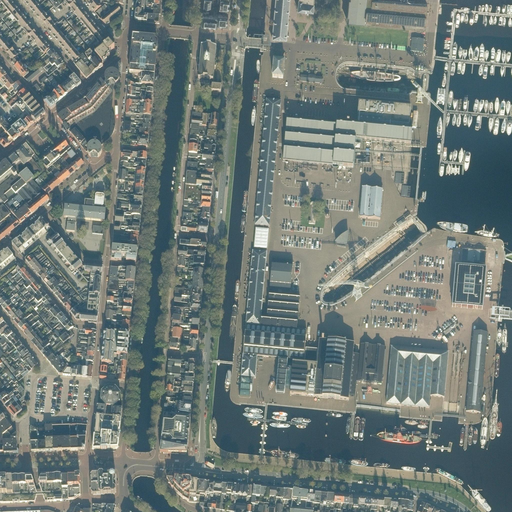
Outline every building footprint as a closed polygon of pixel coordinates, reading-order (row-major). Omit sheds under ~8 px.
[(29,8),(36,3),(33,0),(30,0),(25,5),(29,8)] [(145,14),(145,12),(145,9),(144,9),(144,6),(145,6),(145,0),(136,0),(137,0),(138,2),(137,3),(136,4),(136,9),(137,9),(137,11),(136,11),(135,21),(136,22),(139,22),(139,21),(141,21),(140,22),(140,23),(144,23),(144,21),(147,22),(147,23),(148,15),(145,14)] [(211,7),(211,0),(208,0),(204,0),(203,11),(206,11),(207,6),(211,7)] [(289,36),(289,33),(287,33),(290,0),(275,0),(272,38),(287,39),(287,36),(289,36)] [(298,0),(298,9),(313,10),(313,0),(298,0)] [(348,0),(347,20),(349,20),(403,25),(403,26),(405,26),(405,25),(425,27),(427,3),(391,0),(348,0)] [(8,11),(15,5),(12,1),(5,7),(8,11)] [(32,12),(39,6),(36,3),(29,8),(32,12)] [(95,12),(101,7),(98,3),(91,8),(95,12)] [(77,5),(74,7),(71,4),(68,6),(70,7),(71,9),(69,11),(70,12),(71,11),(73,13),(71,15),(72,16),(75,14),(75,13),(80,9),(77,5)] [(12,15),(19,9),(15,5),(8,11),(12,15)] [(36,16),(42,10),(39,6),(32,12),(32,13),(33,12),(36,16)] [(119,17),(123,14),(117,7),(113,10),(119,17)] [(84,12),(81,8),(80,9),(75,13),(75,14),(78,17),(84,12)] [(15,19),(22,13),(19,9),(12,15),(15,19)] [(46,14),(45,14),(42,10),(36,16),(39,20),(41,18),(40,18),(46,14)] [(115,21),(119,17),(113,10),(109,13),(115,21)] [(49,17),(47,15),(49,13),(48,12),(45,14),(46,14),(40,18),(41,18),(44,23),(46,20),(49,24),(52,22),(50,20),(49,18),(51,16),(50,15),(49,17)] [(87,16),(86,14),(84,12),(78,17),(81,21),(88,15),(87,16)] [(18,23),(25,17),(22,13),(15,19),(18,23)] [(111,24),(115,21),(109,13),(105,17),(111,24)] [(315,16),(315,20),(339,22),(340,15),(318,13),(318,17),(315,16)] [(84,25),(91,19),(88,15),(81,21),(84,25)] [(159,24),(160,16),(148,15),(147,23),(159,24)] [(25,18),(25,17),(18,23),(21,27),(28,21),(25,18)] [(107,27),(111,24),(105,17),(101,20),(107,27)] [(87,29),(94,23),(91,19),(84,25),(87,29)] [(55,24),(53,22),(55,21),(54,20),(52,22),(49,24),(46,20),(44,23),(45,24),(46,26),(50,30),(55,26),(58,24),(57,22),(55,24)] [(31,25),(29,23),(28,21),(21,27),(24,31),(25,31),(30,26),(30,27),(31,25)] [(97,27),(94,23),(87,29),(90,33),(97,27)] [(33,31),(30,27),(30,26),(25,31),(24,31),(21,33),(22,34),(25,32),(26,34),(25,36),(26,37),(28,35),(31,33),(34,36),(36,34),(35,32),(33,31)] [(59,30),(55,26),(50,30),(49,31),(52,35),(59,30)] [(93,36),(101,31),(97,27),(90,33),(93,36)] [(55,40),(62,34),(59,30),(52,35),(55,39),(54,40),(55,40)] [(96,40),(104,34),(101,31),(93,36),(96,40)] [(34,36),(31,33),(28,35),(29,36),(31,38),(29,40),(29,41),(31,40),(33,42),(31,44),(31,45),(35,43),(34,43),(40,38),(39,38),(36,34),(34,36)] [(58,44),(65,38),(62,34),(55,40),(58,44)] [(100,44),(107,38),(104,34),(96,40),(100,44)] [(44,41),(43,39),(41,37),(39,38),(40,38),(34,43),(35,43),(38,46),(44,41)] [(157,53),(158,45),(158,44),(157,44),(157,43),(156,43),(155,42),(156,39),(133,37),(130,73),(137,74),(155,76),(155,75),(155,69),(155,68),(156,62),(156,56),(157,56),(157,55),(156,55),(156,53),(157,53)] [(61,47),(68,41),(65,38),(58,44),(61,47)] [(95,54),(110,42),(107,38),(100,44),(99,45),(100,46),(99,47),(100,49),(97,52),(94,49),(92,51),(95,54)] [(423,53),(424,40),(412,39),(411,52),(423,53)] [(8,44),(5,40),(0,44),(0,47),(2,50),(3,49),(8,44)] [(47,45),(46,43),(44,41),(38,46),(41,50),(48,44),(47,45)] [(64,51),(71,45),(68,41),(61,47),(64,51)] [(11,47),(10,45),(12,43),(11,42),(8,44),(3,49),(6,53),(9,51),(12,54),(15,52),(13,50),(12,48),(14,47),(13,46),(11,47)] [(111,51),(115,48),(110,42),(95,54),(103,63),(107,60),(106,59),(110,56),(109,55),(111,53),(111,52),(111,51)] [(44,54),(51,48),(48,44),(41,50),(44,54)] [(67,55),(75,49),(71,45),(64,51),(67,55)] [(207,47),(202,47),(200,60),(198,59),(197,66),(200,66),(198,79),(199,79),(202,80),(201,85),(204,85),(204,88),(212,89),(212,92),(214,92),(214,94),(217,94),(217,92),(221,93),(222,86),(210,85),(210,81),(213,81),(215,67),(216,67),(216,66),(217,63),(217,62),(215,62),(216,48),(211,48),(211,47),(210,47),(208,47),(207,47)] [(71,59),(78,53),(75,49),(67,55),(71,59)] [(18,55),(16,52),(18,51),(17,50),(15,52),(12,54),(9,51),(6,53),(8,54),(13,61),(21,54),(20,53),(18,55)] [(47,62),(56,54),(52,50),(47,54),(49,57),(45,60),(47,62)] [(90,51),(85,55),(88,60),(91,64),(93,67),(94,66),(98,71),(103,67),(90,51)] [(74,63),(79,59),(81,57),(78,53),(71,59),(74,63)] [(50,64),(58,57),(56,54),(47,62),(44,64),(43,65),(42,66),(44,69),(46,67),(50,64)] [(14,66),(24,58),(23,57),(19,59),(18,58),(11,63),(14,66)] [(55,65),(61,60),(58,57),(50,64),(53,67),(55,65)] [(85,58),(84,60),(83,58),(80,60),(79,59),(74,63),(73,64),(87,80),(93,75),(89,70),(86,67),(90,64),(85,58)] [(50,75),(55,71),(64,64),(61,60),(55,65),(56,67),(49,73),(50,75)] [(283,79),(285,62),(274,61),(273,70),(272,78),(283,79)] [(25,68),(30,64),(28,62),(23,66),(20,63),(15,67),(19,72),(25,68)] [(24,78),(29,74),(26,70),(31,66),(30,64),(25,68),(19,72),(24,78)] [(89,70),(93,75),(98,71),(94,66),(93,67),(91,64),(89,66),(90,69),(89,70)] [(29,83),(44,70),(40,66),(25,79),(29,83)] [(62,114),(57,118),(83,149),(84,148),(84,149),(86,150),(85,151),(86,152),(87,152),(88,153),(88,154),(89,155),(89,156),(90,157),(91,157),(98,157),(98,158),(100,157),(100,156),(101,155),(102,154),(102,153),(102,152),(102,150),(102,149),(101,148),(101,147),(110,140),(110,139),(111,138),(112,136),(113,135),(114,134),(114,132),(115,130),(115,128),(115,126),(116,125),(116,123),(115,122),(115,120),(115,118),(114,116),(113,115),(113,113),(112,112),(114,90),(114,86),(115,86),(116,86),(116,85),(117,85),(118,84),(119,83),(119,82),(120,81),(120,80),(120,78),(120,77),(119,76),(118,75),(118,74),(117,73),(116,73),(115,72),(113,72),(112,72),(110,72),(109,73),(108,74),(107,74),(106,75),(106,76),(105,78),(105,79),(105,80),(105,81),(106,82),(106,83),(107,84),(104,85),(101,81),(90,95),(89,95),(88,95),(87,95),(86,95),(85,96),(85,97),(85,98),(85,100),(86,100),(84,102),(83,102),(62,114)] [(357,73),(348,75),(358,79),(366,81),(382,83),(394,83),(400,82),(401,80),(401,79),(400,78),(395,76),(385,74),(369,72),(357,73)] [(154,86),(155,76),(137,74),(136,76),(138,77),(138,78),(139,78),(139,80),(140,80),(140,84),(146,85),(154,86)] [(77,88),(82,84),(77,79),(75,77),(74,76),(70,80),(77,88)] [(5,86),(11,81),(7,77),(1,82),(5,86)] [(77,88),(70,80),(66,84),(68,87),(70,89),(72,91),(76,88),(77,89),(77,88)] [(9,91),(15,86),(11,81),(5,86),(9,91)] [(16,92),(22,86),(19,83),(15,86),(9,91),(10,92),(10,91),(11,92),(14,90),(16,92)] [(68,95),(72,91),(70,89),(68,87),(66,84),(61,87),(63,90),(66,93),(68,95)] [(20,95),(25,90),(22,86),(16,92),(12,95),(13,97),(18,93),(20,95)] [(63,98),(68,95),(66,93),(63,90),(61,87),(59,89),(58,90),(57,91),(63,98)] [(20,101),(28,94),(25,90),(20,95),(9,104),(12,108),(16,105),(14,102),(18,99),(20,101)] [(59,102),(63,98),(57,91),(53,95),(55,98),(56,99),(59,102)] [(30,96),(30,97),(28,95),(16,105),(23,113),(25,111),(29,116),(31,119),(41,110),(39,108),(40,108),(36,104),(33,101),(33,100),(30,96)] [(55,106),(56,106),(55,105),(59,102),(56,99),(55,98),(53,95),(50,97),(49,98),(48,98),(55,106)] [(51,110),(55,106),(48,98),(44,102),(47,106),(48,107),(51,110)] [(281,101),(267,100),(255,226),(269,227),(281,101)] [(145,103),(139,102),(127,101),(126,109),(127,110),(127,113),(126,113),(126,114),(151,117),(152,103),(145,103)] [(387,106),(359,103),(357,126),(349,125),(349,124),(347,124),(347,125),(340,124),(328,123),(328,119),(324,119),(306,117),(302,117),(302,120),(290,119),(287,119),(283,161),(285,161),(298,162),(332,166),(337,166),(353,168),(356,140),(411,145),(412,131),(409,131),(409,127),(411,108),(387,106)] [(30,120),(34,124),(34,125),(46,115),(42,111),(41,110),(31,119),(30,120)] [(192,126),(203,127),(205,127),(206,127),(208,117),(208,115),(193,113),(192,126)] [(218,128),(219,116),(208,115),(208,117),(206,127),(218,128)] [(23,124),(27,129),(34,124),(30,120),(30,119),(29,119),(23,124)] [(21,122),(16,126),(22,133),(25,131),(25,132),(28,130),(27,129),(23,124),(21,122)] [(16,126),(11,130),(12,130),(18,138),(21,136),(20,135),(22,133),(16,126)] [(4,139),(0,142),(0,143),(5,149),(14,142),(10,138),(6,141),(4,139)] [(149,139),(142,139),(139,138),(138,142),(132,141),(132,146),(148,147),(149,139)] [(60,157),(71,148),(64,140),(57,146),(53,149),(60,157)] [(38,158),(26,145),(22,148),(29,155),(30,158),(31,157),(32,158),(33,157),(37,162),(39,160),(38,158)] [(198,149),(198,146),(190,146),(189,153),(199,154),(200,153),(200,152),(197,152),(197,150),(199,151),(199,149),(198,149)] [(53,163),(60,157),(53,149),(51,147),(44,153),(53,163)] [(216,148),(203,147),(201,147),(201,150),(204,151),(204,156),(215,157),(216,148)] [(30,158),(29,155),(22,148),(14,155),(24,167),(30,162),(33,165),(35,163),(30,158)] [(71,159),(76,155),(72,150),(67,154),(70,157),(71,159)] [(146,161),(147,154),(122,152),(121,158),(128,159),(131,159),(136,160),(146,161)] [(53,163),(44,153),(41,156),(38,158),(39,160),(47,169),(53,163)] [(27,186),(31,181),(33,181),(35,179),(24,167),(14,155),(7,161),(6,162),(27,186)] [(79,168),(84,164),(79,159),(75,163),(79,168)] [(27,186),(6,162),(5,162),(5,163),(4,164),(0,166),(0,199),(4,205),(27,186)] [(75,172),(79,168),(75,163),(70,167),(75,172)] [(197,173),(198,164),(188,163),(187,172),(197,173)] [(70,176),(75,172),(70,167),(66,171),(70,176)] [(66,180),(70,176),(66,171),(61,174),(64,178),(66,180)] [(198,187),(212,188),(213,177),(199,175),(197,175),(197,173),(187,172),(186,186),(197,187),(198,187)] [(66,180),(64,178),(61,174),(56,178),(61,184),(66,180)] [(56,188),(61,184),(56,178),(52,182),(56,188)] [(49,200),(46,196),(33,181),(31,181),(27,186),(17,194),(18,195),(30,209),(28,211),(32,215),(49,200),(49,201),(49,200)] [(52,192),(56,188),(52,182),(47,186),(52,192)] [(47,195),(52,192),(47,186),(43,190),(47,195)] [(196,192),(197,187),(186,186),(184,201),(189,202),(193,202),(198,202),(200,202),(211,203),(212,193),(198,192),(196,192)] [(371,189),(362,188),(360,218),(363,218),(380,220),(383,190),(371,189)] [(105,193),(104,192),(97,191),(96,192),(95,202),(85,201),(85,209),(77,208),(77,205),(72,205),(72,207),(65,207),(64,218),(68,218),(68,223),(67,231),(67,232),(75,232),(76,224),(75,224),(76,219),(105,222),(106,211),(102,210),(103,207),(104,206),(104,204),(105,193)] [(5,206),(21,224),(32,215),(28,211),(30,209),(18,195),(5,206)] [(315,225),(317,203),(313,203),(311,204),(311,205),(310,222),(309,222),(309,224),(315,225)] [(0,207),(0,223),(9,216),(11,214),(3,205),(0,207)] [(56,218),(56,217),(54,219),(60,226),(62,225),(56,218)] [(42,219),(38,223),(41,226),(42,227),(44,230),(46,229),(47,228),(49,226),(43,219),(42,219)] [(15,229),(20,225),(16,220),(11,225),(15,229)] [(38,223),(35,225),(36,226),(35,227),(37,229),(38,230),(41,234),(44,230),(42,227),(41,226),(38,223)] [(10,234),(15,229),(11,225),(6,229),(10,234)] [(208,234),(209,226),(199,225),(199,233),(208,234)] [(33,227),(30,230),(33,233),(34,234),(36,237),(41,234),(38,230),(37,229),(35,227),(34,228),(33,227)] [(93,234),(103,235),(104,228),(94,227),(93,234)] [(5,238),(10,234),(6,229),(1,233),(5,238)] [(267,250),(269,230),(256,229),(254,249),(267,250)] [(30,230),(25,233),(28,236),(29,238),(32,241),(36,237),(34,234),(33,233),(30,230)] [(23,237),(22,238),(24,240),(25,241),(28,245),(32,241),(29,238),(28,236),(25,233),(22,236),(23,237)] [(49,242),(53,246),(56,244),(57,243),(61,240),(57,235),(53,239),(52,239),(49,242)] [(347,248),(348,235),(333,247),(347,248)] [(397,251),(410,240),(408,237),(406,235),(402,236),(399,235),(396,236),(387,244),(388,246),(386,250),(372,257),(364,263),(361,273),(364,274),(377,268),(381,264),(388,261),(389,258),(397,251),(399,256),(400,254),(403,253),(405,251),(406,249),(403,248),(397,251)] [(20,238),(17,241),(19,243),(21,245),(23,248),(28,245),(25,241),(24,240),(22,238),(21,239),(20,238)] [(56,244),(53,246),(57,250),(59,248),(60,247),(64,244),(61,240),(57,243),(56,244)] [(17,241),(12,244),(16,249),(19,252),(22,249),(23,248),(21,245),(19,243),(17,241)] [(59,248),(57,250),(60,255),(63,252),(64,252),(67,249),(66,248),(67,247),(64,244),(60,247),(59,248)] [(137,257),(138,249),(129,248),(123,248),(113,247),(112,255),(112,260),(122,261),(122,256),(127,257),(126,261),(136,262),(137,257)] [(63,252),(60,255),(64,259),(66,257),(68,256),(71,252),(69,249),(67,250),(67,249),(64,252),(63,252)] [(4,251),(2,253),(5,256),(6,258),(8,261),(11,258),(13,257),(11,253),(8,250),(5,252),(4,251)] [(463,250),(462,262),(486,265),(487,252),(463,250)] [(29,264),(42,254),(41,252),(33,258),(31,256),(26,261),(29,264)] [(66,257),(64,259),(67,263),(70,261),(71,260),(74,258),(73,257),(74,256),(71,252),(68,256),(66,257)] [(241,377),(240,397),(250,398),(250,391),(252,391),(252,390),(251,389),(251,387),(253,387),(253,378),(256,379),(256,375),(256,372),(257,358),(258,356),(281,358),(296,360),(295,363),(295,365),(293,364),(287,364),(280,363),(280,364),(281,364),(281,367),(280,367),(280,371),(279,390),(284,391),(284,388),(285,388),(286,389),(291,389),(290,392),(290,393),(290,395),(308,396),(314,397),(348,401),(349,401),(349,395),(355,396),(359,355),(356,355),(353,355),(354,347),(354,344),(348,343),(342,343),(340,342),(340,343),(334,342),(324,341),(324,340),(323,340),(322,340),(322,341),(319,340),(319,342),(319,349),(318,353),(318,355),(318,358),(317,362),(317,365),(317,366),(317,367),(315,366),(315,365),(314,365),(311,365),(311,366),(303,365),(301,365),(301,364),(301,360),(304,361),(304,356),(305,353),(305,350),(305,348),(305,343),(306,343),(306,339),(306,338),(307,331),(297,330),(298,322),(298,314),(300,297),(298,297),(295,296),(281,295),(278,295),(269,294),(267,318),(266,318),(263,318),(261,318),(261,317),(267,253),(253,252),(251,265),(251,273),(250,279),(250,282),(249,286),(249,291),(247,311),(247,317),(246,319),(246,321),(246,326),(245,333),(244,348),(243,355),(241,377)] [(2,253),(0,254),(0,259),(0,260),(1,261),(4,264),(8,261),(6,258),(5,256),(2,253)] [(36,262),(43,256),(42,254),(29,264),(32,268),(38,263),(38,262),(37,263),(36,262)] [(39,265),(46,259),(45,257),(38,263),(32,268),(35,271),(40,267),(39,265)] [(70,261),(67,263),(71,267),(74,265),(75,264),(79,261),(76,258),(75,259),(74,258),(71,260),(70,261)] [(205,267),(205,259),(190,258),(189,265),(196,266),(205,267)] [(293,261),(284,260),(273,259),(270,289),(270,288),(279,289),(282,289),(288,290),(288,285),(291,285),(292,278),(292,275),(293,261)] [(74,265),(71,267),(75,272),(77,270),(79,269),(82,265),(79,261),(75,264),(74,265)] [(42,268),(47,264),(45,263),(40,267),(35,271),(38,275),(44,270),(43,269),(42,268)] [(44,281),(49,277),(51,275),(50,273),(51,272),(55,269),(54,267),(52,268),(49,271),(46,273),(41,278),(44,281)] [(111,267),(110,280),(119,281),(135,283),(136,270),(111,267)] [(482,310),(486,270),(456,267),(452,307),(482,310)] [(41,278),(46,273),(49,271),(48,270),(46,268),(44,270),(38,275),(41,278)] [(17,281),(27,272),(24,269),(19,273),(16,275),(18,277),(17,277),(15,279),(17,281)] [(204,278),(204,271),(190,270),(189,272),(194,273),(194,277),(204,278)] [(24,280),(30,276),(27,272),(17,281),(16,281),(17,283),(23,278),(24,280)] [(47,285),(52,280),(55,278),(53,275),(54,275),(53,274),(51,275),(49,277),(44,281),(47,285)] [(49,288),(55,284),(57,282),(55,280),(61,276),(59,274),(55,278),(52,280),(47,285),(49,288)] [(27,284),(32,279),(30,276),(24,280),(20,284),(21,286),(26,282),(27,284)] [(90,286),(101,287),(102,279),(91,278),(90,286)] [(25,288),(27,290),(35,282),(32,279),(27,284),(19,290),(20,292),(25,288)] [(52,292),(58,287),(60,285),(59,284),(62,281),(60,279),(57,282),(55,284),(49,288),(52,292)] [(110,280),(109,291),(118,292),(119,283),(119,281),(110,280)] [(28,292),(29,294),(38,286),(35,282),(27,290),(22,294),(23,296),(28,292)] [(55,295),(60,291),(59,289),(62,287),(63,286),(65,284),(63,282),(60,285),(58,287),(52,292),(55,295)] [(203,284),(193,283),(188,283),(188,286),(193,286),(192,290),(193,290),(202,291),(203,284)] [(29,294),(32,297),(41,289),(38,286),(29,294)] [(58,299),(63,295),(62,293),(68,288),(67,286),(63,288),(60,291),(55,295),(58,299)] [(100,295),(101,287),(90,286),(89,294),(100,295)] [(34,298),(36,300),(44,293),(41,289),(32,297),(30,299),(27,301),(29,303),(34,298)] [(202,298),(202,293),(202,291),(193,290),(192,290),(183,289),(183,296),(188,297),(191,297),(194,297),(202,298)] [(61,302),(74,292),(72,290),(69,292),(67,294),(66,292),(63,295),(58,299),(61,302)] [(64,306),(73,298),(74,297),(73,295),(75,294),(74,292),(61,302),(64,306)] [(0,304),(2,307),(12,299),(12,298),(16,295),(15,293),(10,297),(7,300),(5,298),(0,301),(0,304)] [(36,300),(38,304),(47,296),(44,293),(36,300)] [(188,297),(183,296),(175,295),(174,302),(187,303),(188,299),(188,297)] [(44,305),(50,300),(47,296),(38,304),(36,306),(37,308),(43,303),(44,304),(43,304),(44,305)] [(5,311),(12,305),(16,302),(12,298),(12,299),(2,307),(5,311)] [(47,308),(53,303),(50,300),(44,305),(41,307),(42,309),(44,308),(45,309),(47,308)] [(13,308),(18,303),(16,301),(16,302),(12,305),(5,311),(8,314),(14,310),(13,308)] [(70,312),(75,308),(70,303),(71,302),(70,302),(65,306),(70,312)] [(12,318),(17,313),(16,312),(23,305),(22,303),(17,307),(14,310),(8,314),(12,318)] [(50,311),(56,307),(53,303),(47,308),(45,309),(44,311),(45,313),(47,311),(49,313),(50,312),(50,311)] [(45,322),(50,318),(59,310),(56,307),(50,311),(50,312),(51,314),(48,316),(45,319),(44,317),(42,318),(45,322)] [(56,319),(62,314),(59,310),(50,318),(45,322),(48,325),(50,324),(50,323),(49,322),(51,320),(54,317),(56,319)] [(77,320),(81,317),(75,310),(71,313),(77,320)] [(15,322),(21,317),(23,315),(24,315),(22,312),(21,311),(17,313),(12,318),(15,322)] [(21,330),(27,325),(32,321),(37,316),(34,312),(32,314),(34,317),(26,323),(24,321),(18,326),(21,330)] [(27,318),(30,316),(29,314),(26,317),(25,317),(23,315),(21,317),(15,322),(18,326),(24,321),(27,318)] [(55,325),(59,322),(65,317),(62,314),(56,319),(52,322),(54,323),(55,325)] [(184,317),(179,317),(173,316),(172,324),(180,325),(185,325),(186,325),(186,322),(184,322),(184,321),(184,317)] [(62,325),(68,320),(65,317),(59,322),(55,325),(53,327),(51,329),(52,330),(61,323),(62,325)] [(226,360),(233,361),(233,360),(237,319),(230,318),(229,318),(229,319),(226,359),(226,360)] [(64,329),(70,324),(68,320),(62,325),(58,328),(59,330),(61,328),(63,330),(64,329)] [(459,326),(456,322),(441,334),(440,333),(437,335),(438,336),(435,338),(437,340),(439,338),(440,340),(459,326)] [(30,329),(33,326),(32,324),(29,327),(27,325),(21,330),(24,333),(30,329)] [(70,330),(73,327),(70,324),(64,329),(63,330),(60,332),(62,334),(66,330),(67,331),(66,332),(67,333),(70,330)] [(37,330),(37,329),(39,327),(38,325),(32,330),(30,329),(24,333),(28,337),(33,332),(37,330)] [(2,337),(10,330),(8,327),(0,332),(0,335),(1,335),(2,337)] [(31,342),(37,337),(37,336),(40,333),(39,331),(37,329),(37,330),(33,332),(28,337),(31,342)] [(180,330),(172,329),(171,339),(181,340),(182,340),(182,334),(182,333),(182,330),(180,330)] [(0,343),(1,345),(1,344),(8,339),(13,334),(10,330),(2,337),(1,338),(2,340),(0,341),(0,343)] [(68,349),(71,347),(66,341),(74,335),(70,330),(67,333),(62,337),(60,339),(68,349)] [(129,335),(130,332),(121,331),(115,330),(114,330),(114,333),(105,332),(104,342),(103,344),(102,363),(114,364),(114,358),(114,355),(117,355),(121,355),(127,356),(129,335)] [(480,413),(487,334),(474,332),(466,412),(480,413)] [(11,343),(17,338),(13,334),(8,339),(1,344),(3,346),(9,341),(10,343),(11,343)] [(34,345),(40,340),(44,337),(43,335),(41,334),(37,337),(31,342),(34,345)] [(38,349),(44,344),(47,342),(45,340),(47,338),(45,336),(44,337),(40,340),(34,345),(38,349)] [(8,351),(20,342),(17,338),(11,343),(13,345),(9,347),(10,348),(7,350),(8,351)] [(41,353),(47,348),(50,345),(48,343),(51,341),(50,339),(47,342),(44,344),(38,349),(41,353)] [(17,350),(23,346),(20,342),(8,351),(8,352),(10,353),(15,349),(17,350)] [(50,352),(53,349),(51,347),(55,344),(54,342),(50,345),(47,348),(41,353),(44,357),(50,352)] [(50,352),(44,357),(50,364),(67,350),(61,342),(53,349),(50,352)] [(382,376),(385,350),(385,347),(361,344),(360,347),(358,374),(357,381),(382,383),(382,376)] [(14,359),(26,350),(23,346),(17,350),(17,351),(18,353),(12,358),(9,360),(11,362),(14,359)] [(304,364),(307,365),(311,365),(314,365),(315,365),(316,366),(316,365),(317,365),(317,362),(318,358),(318,355),(318,353),(319,349),(318,358),(317,357),(317,354),(317,353),(318,350),(315,349),(314,349),(314,348),(313,347),(312,347),(311,347),(310,347),(310,348),(310,349),(306,348),(306,350),(305,350),(305,353),(304,356),(305,356),(305,359),(304,364)] [(444,398),(448,353),(429,351),(427,351),(424,351),(392,347),(387,404),(429,408),(430,401),(430,396),(444,398)] [(20,361),(23,359),(29,354),(26,350),(14,359),(16,361),(18,359),(20,361)] [(67,364),(74,358),(67,350),(50,364),(59,375),(62,375),(69,366),(67,364)] [(20,367),(32,357),(29,354),(23,359),(20,361),(17,364),(20,367)] [(16,377),(20,374),(35,361),(32,357),(20,367),(15,371),(13,373),(16,377)] [(38,365),(35,361),(20,374),(22,375),(28,370),(29,373),(38,365)] [(195,375),(195,367),(185,366),(185,371),(184,371),(184,373),(185,374),(195,375)] [(71,376),(71,369),(68,368),(63,375),(63,376),(71,376)] [(174,388),(193,390),(194,385),(175,384),(175,383),(175,381),(174,380),(167,379),(166,388),(174,389),(174,388)] [(6,389),(10,386),(8,384),(5,387),(0,391),(0,397),(5,393),(8,391),(6,389)] [(115,388),(108,388),(108,387),(108,388),(102,392),(102,393),(102,399),(101,400),(102,400),(106,405),(106,406),(107,406),(113,406),(114,406),(119,402),(120,402),(120,401),(120,394),(121,394),(120,394),(116,388),(115,388)] [(15,391),(14,390),(13,389),(7,395),(5,393),(0,397),(0,400),(2,402),(12,394),(15,391)] [(5,406),(11,401),(11,400),(15,397),(12,394),(2,402),(5,406)] [(8,409),(13,405),(16,403),(15,401),(18,398),(16,397),(15,397),(11,400),(11,401),(5,406),(8,409)] [(177,399),(177,400),(166,399),(165,404),(165,409),(164,409),(165,409),(164,410),(165,410),(177,412),(182,412),(191,413),(191,412),(192,405),(192,400),(178,399),(177,399)] [(10,413),(16,408),(19,406),(17,405),(20,403),(18,401),(16,403),(13,405),(8,409),(10,413)] [(14,417),(22,411),(19,406),(16,408),(10,413),(14,417)] [(107,411),(108,407),(97,406),(96,415),(109,417),(109,415),(107,414),(107,412),(106,412),(106,411),(107,411)] [(121,418),(122,408),(113,407),(112,415),(109,415),(109,417),(110,417),(121,418)] [(190,428),(191,417),(173,416),(172,416),(170,415),(167,415),(164,415),(164,419),(163,422),(163,423),(162,434),(162,436),(162,437),(161,444),(161,447),(161,448),(161,450),(161,451),(160,452),(160,454),(163,454),(165,454),(168,454),(179,454),(181,454),(185,454),(187,454),(187,453),(187,451),(187,449),(188,447),(188,446),(188,440),(189,435),(189,434),(189,433),(189,431),(190,428)] [(100,450),(111,450),(111,449),(117,449),(118,449),(118,448),(120,428),(121,421),(121,420),(121,418),(96,416),(95,428),(95,430),(95,432),(95,434),(94,443),(94,444),(93,449),(93,450),(94,450),(95,450),(100,450)] [(7,432),(12,428),(5,420),(0,424),(0,435),(3,436),(7,432)] [(71,451),(70,428),(70,425),(52,426),(53,452),(59,451),(71,451)] [(77,428),(77,425),(70,425),(70,428),(71,451),(78,451),(77,428)] [(87,428),(87,426),(77,425),(77,428),(78,451),(85,450),(86,438),(86,437),(87,430),(87,428)] [(46,452),(53,452),(52,426),(45,426),(45,429),(45,436),(46,452)] [(46,452),(45,436),(45,429),(38,430),(37,429),(39,452),(46,452)] [(11,436),(10,435),(7,432),(3,436),(4,454),(18,453),(17,434),(16,433),(13,436),(11,436)] [(403,435),(385,434),(382,434),(379,435),(378,436),(378,437),(379,439),(382,440),(390,442),(415,444),(418,444),(420,443),(422,442),(422,441),(421,439),(418,438),(415,437),(403,435)] [(101,495),(103,495),(105,495),(107,495),(115,494),(116,493),(116,492),(116,475),(114,473),(106,473),(103,474),(93,474),(91,476),(91,486),(91,489),(91,493),(92,494),(93,495),(94,495),(101,495)] [(42,476),(39,485),(42,493),(43,496),(45,502),(62,501),(63,501),(62,475),(58,475),(56,476),(53,476),(49,476),(48,476),(47,476),(42,476)] [(73,475),(68,475),(69,500),(75,500),(75,497),(80,496),(81,496),(80,490),(80,489),(79,489),(79,487),(80,487),(80,478),(80,477),(80,475),(77,475),(73,475)] [(0,503),(35,502),(37,496),(37,494),(37,493),(31,476),(23,477),(22,477),(12,477),(5,477),(4,477),(1,478),(0,477),(0,503)] [(185,481),(185,479),(176,478),(176,480),(169,479),(167,479),(168,481),(169,482),(169,483),(168,485),(170,485),(172,489),(174,489),(174,490),(178,495),(183,498),(183,499),(187,502),(189,503),(193,503),(198,504),(199,504),(200,504),(200,502),(200,498),(196,497),(197,495),(197,494),(198,482),(189,481),(187,481),(185,481)] [(205,494),(205,493),(206,492),(206,483),(198,482),(197,494),(197,495),(196,497),(200,497),(200,495),(205,495),(205,496),(205,494)] [(211,483),(206,483),(206,492),(205,493),(205,494),(206,494),(207,495),(209,495),(209,494),(211,494),(211,497),(213,497),(213,496),(213,493),(214,484),(211,483)] [(222,494),(223,484),(214,484),(213,493),(222,494)] [(261,488),(255,487),(253,487),(252,498),(252,504),(253,505),(259,505),(259,503),(259,502),(256,502),(256,501),(256,497),(260,497),(261,488)] [(313,511),(314,508),(311,508),(307,508),(308,492),(292,491),(292,492),(291,506),(290,511),(313,511)] [(314,504),(315,493),(308,492),(307,508),(311,508),(311,503),(314,504)] [(325,511),(326,510),(327,494),(321,493),(320,510),(319,511),(325,511)] [(335,495),(327,494),(326,510),(329,510),(329,511),(334,511),(335,503),(335,495)] [(384,507),(385,500),(378,499),(377,511),(376,511),(379,511),(380,507),(384,507)] [(275,511),(276,503),(273,503),(273,500),(271,500),(270,502),(270,509),(269,509),(268,511),(275,511)] [(398,509),(399,501),(392,500),(390,511),(393,511),(393,508),(398,509)] [(220,510),(221,503),(216,503),(213,502),(212,509),(220,510)] [(423,511),(427,505),(422,503),(418,511),(423,511)]
